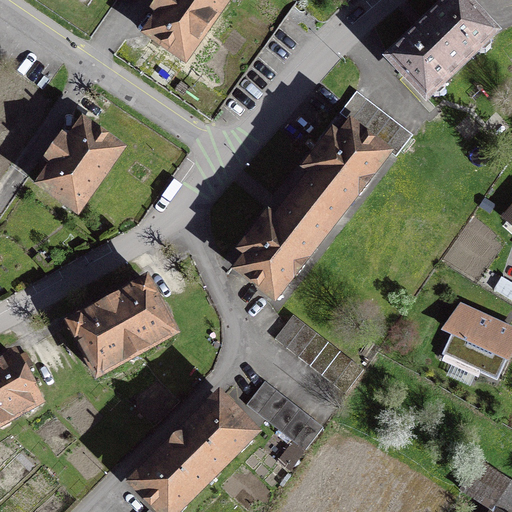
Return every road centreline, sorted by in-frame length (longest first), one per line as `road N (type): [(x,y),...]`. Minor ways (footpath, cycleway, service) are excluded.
road 1 (residential): [(90,511),(238,352),(185,206)]
road 2 (residential): [(0,0),(218,148)]
road 3 (residential): [(218,148),(394,0)]
road 4 (residential): [(0,317),(185,206)]
